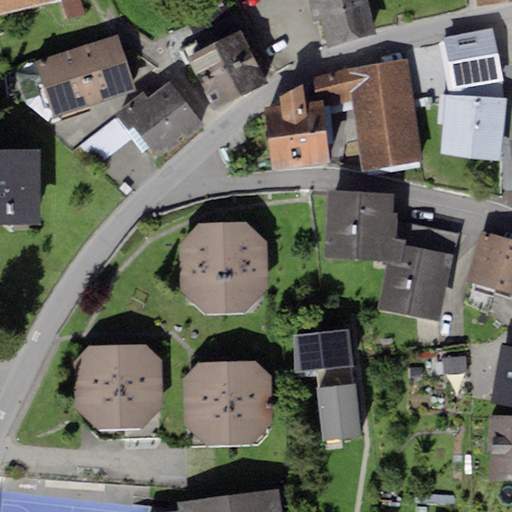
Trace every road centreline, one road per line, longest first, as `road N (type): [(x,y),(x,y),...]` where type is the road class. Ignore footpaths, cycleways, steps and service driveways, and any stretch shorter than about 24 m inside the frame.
road 1 (residential): [(171,174),(304,74),(344,55),(511,11)]
road 2 (residential): [(171,174),(205,183),(356,182),(511,223)]
road 3 (residential): [(0,416),(96,250),(171,174)]
